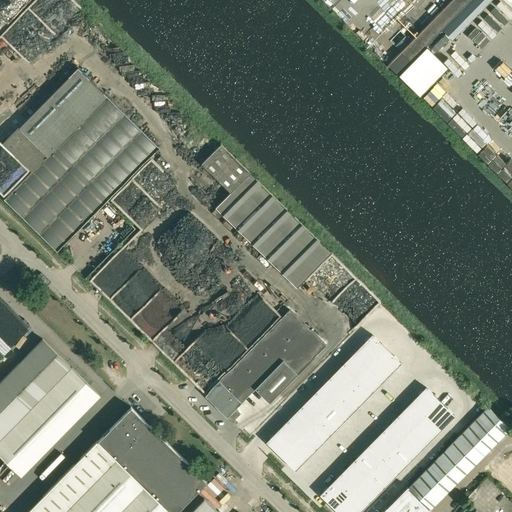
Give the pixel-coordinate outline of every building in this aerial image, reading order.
[(470,0),(450,0),(388,65),(397,74),(399,72),(410,61),(425,46),(470,0)] [(449,66),(427,45),(399,74),(421,95),(449,66)] [(18,128),(47,156),(56,147),(108,198),(158,147),(104,94),(77,68),(18,128)] [(47,156),(18,128),(4,143),(31,169),(27,174),(28,175),(47,156)] [(202,163),(231,192),(250,172),(221,143),(202,163)] [(108,198),(56,147),(47,156),(28,175),(5,199),(57,250),(108,198)] [(332,252),(250,172),(231,192),(216,207),(297,288),(332,252)] [(205,396),(227,417),(255,388),(269,403),(326,345),(289,309),(205,396)] [(372,334),(266,442),(295,470),(401,362),(372,334)] [(0,455),(21,476),(100,395),(71,367),(42,339),(0,382),(0,455)] [(426,386),(320,494),(337,511),(359,511),(455,415),(426,386)] [(491,407),(489,406),(403,494),(401,492),(381,511),(426,511),(510,427),(491,407)] [(176,511),(207,481),(190,465),(131,407),(28,511),(176,511)] [(234,410),(229,415),(233,419),(238,413),(234,410)] [(217,511),(204,499),(191,511),(217,511)]
